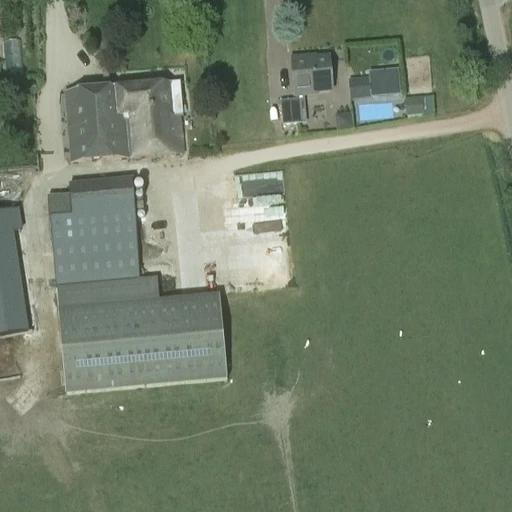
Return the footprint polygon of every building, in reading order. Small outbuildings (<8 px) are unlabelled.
[(21,40),(4,42),(8,77),(25,75),(21,40)] [(316,96),(316,93),(331,92),(328,61),(306,63),(306,60),(291,61),(294,98),(316,96)] [(368,79),(370,99),(400,96),(398,72),(368,75),(368,79)] [(368,79),(348,81),(349,100),(370,99),(368,79)] [(64,95),(70,165),(183,156),(180,118),(182,118),(180,85),(64,95)] [(400,98),(399,117),(430,118),(431,99),(400,98)] [(298,101),(279,103),(282,127),(300,126),(298,101)] [(239,220),(240,237),(271,234),(269,218),(285,216),(281,174),(221,180),(225,221),(239,220)] [(225,384),(218,299),(158,304),(156,282),(139,283),(133,179),(69,184),(70,197),(47,199),(49,222),(56,296),(56,295),(58,312),(57,312),(64,398),(225,384)] [(0,339),(38,333),(18,210),(0,212),(0,339)]
